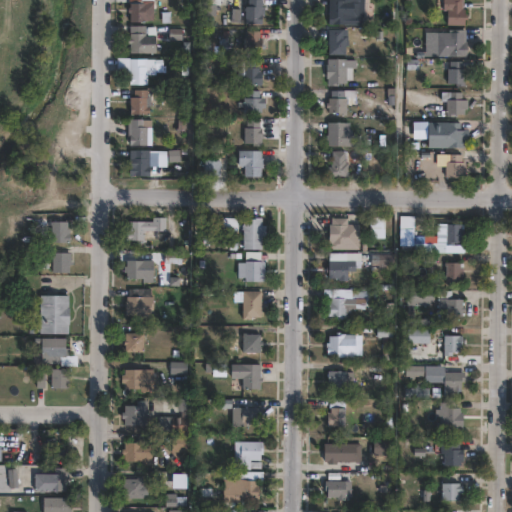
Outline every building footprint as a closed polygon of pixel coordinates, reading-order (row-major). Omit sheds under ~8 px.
[(152,0),(152,20),(128,19),(128,10),(125,10),(125,5),(128,5),(128,0),(152,0)] [(261,0),(261,4),(264,4),(264,13),(260,12),(260,21),(243,20),(244,3),(246,3),(246,0),(261,0)] [(362,0),(361,23),(326,23),(327,0),(362,0)] [(462,0),(462,23),(445,23),(446,8),(442,8),(442,0),(462,0)] [(144,23),(144,33),(154,33),(155,50),(128,50),(128,41),(126,41),(126,35),(128,35),(128,24),(144,23)] [(261,36),(260,52),(242,51),(243,36),(245,36),(245,28),(259,28),(258,36),(261,36)] [(345,35),(344,53),(326,53),(327,28),(340,28),(340,35),(345,35)] [(463,29),(462,54),(436,54),(437,31),(449,31),(449,29),(463,29)] [(128,55),(128,56),(154,57),(162,57),(162,68),(155,68),(154,72),(146,72),(145,82),(128,81),(128,69),(116,69),(116,55),(128,55)] [(257,57),(257,69),(260,69),(260,82),(240,82),(240,74),(243,74),(243,66),(236,66),(236,57),(257,57)] [(344,57),(344,58),(350,58),(350,66),(351,66),(351,79),(345,79),(345,82),(336,82),(336,84),(327,84),(327,76),(324,76),(324,63),(326,63),(326,57),(344,57)] [(464,67),(463,85),(454,84),(454,83),(445,82),(446,67),(448,67),(448,60),(462,60),(461,67),(464,67)] [(146,87),(145,112),(128,111),(129,95),(132,95),(132,87),(146,87)] [(258,88),(258,96),(264,96),(264,105),(260,105),(260,110),(251,109),(251,113),(242,113),(242,95),(244,95),(244,88),(258,88)] [(345,102),(345,114),(337,114),(337,111),(328,111),(328,107),(324,107),(324,101),(327,101),(327,97),(329,97),(329,89),(356,89),(355,102),(345,102)] [(465,98),(465,113),(453,113),(453,115),(444,115),(444,107),(442,107),(442,100),(444,100),(444,98),(448,98),(448,91),(461,91),(460,98),(465,98)] [(151,117),(151,126),(147,126),(147,143),(126,143),(126,117),(151,117)] [(259,118),(259,128),(261,128),(261,141),(242,141),(242,125),(245,125),(245,117),(259,118)] [(425,137),(411,137),(411,121),(426,120),(426,123),(425,129),(425,137)] [(348,121),(348,128),(350,128),(350,133),(356,133),(356,145),(326,145),(326,139),(324,139),(324,134),(325,134),(325,121),(348,121)] [(467,129),(467,138),(462,138),(462,146),(429,147),(430,128),(445,129),(445,121),(459,121),(459,128),(467,129)] [(146,147),(146,157),(150,157),(149,174),(127,174),(127,158),(131,158),(132,147),(146,147)] [(260,148),(260,156),(262,156),(262,166),(260,166),(260,174),(242,174),(242,163),(237,163),(237,148),(260,148)] [(344,150),(344,161),(346,161),(346,175),(327,175),(327,165),(329,165),(329,158),(331,158),(331,150),(344,150)] [(459,153),(459,161),(463,161),(463,166),(464,166),(464,171),(462,171),(462,176),(444,176),(444,161),(447,161),(447,153),(459,153)] [(219,158),(219,174),(202,173),(203,158),(219,158)] [(380,216),(380,226),(385,227),(385,238),(368,238),(368,215),(380,216)] [(413,230),(398,230),(399,216),(413,216),(413,230)] [(142,230),(142,242),(134,242),(134,239),(125,239),(125,226),(127,226),(127,221),(152,221),(152,217),(165,217),(165,230),(142,230)] [(237,217),(237,230),(221,229),(221,217),(237,217)] [(261,217),(261,225),(265,225),(265,240),(260,240),(260,248),(241,248),(241,218),(252,218),(252,217),(261,217)] [(358,249),(327,249),(326,224),(330,224),(330,218),(346,218),(346,224),(358,224),(358,249)] [(67,228),(67,242),(48,241),(49,221),(65,221),(64,228),(67,228)] [(462,224),(462,242),(450,242),(450,246),(434,245),(435,223),(462,224)] [(180,262),(163,262),(163,251),(180,252),(180,262)] [(67,271),(49,272),(49,252),(69,252),(69,264),(67,264),(67,271)] [(345,253),(345,260),(354,261),(354,271),(346,271),(346,281),(337,280),(337,278),(326,278),(326,272),(323,272),(323,266),(326,266),(326,261),(328,261),(328,253),(345,253)] [(143,260),(143,278),(124,278),(125,260),(143,260)] [(263,261),(263,274),(258,274),(258,280),(242,280),(243,261),(263,261)] [(462,263),(462,282),(448,281),(448,283),(444,283),(444,266),(443,266),(443,262),(462,263)] [(260,290),(260,300),(261,300),(261,304),(260,304),(260,316),(249,316),(249,319),(240,319),(241,301),(231,301),(231,291),(240,291),(240,290),(260,290)] [(385,292),(384,305),(362,304),(362,298),(350,298),(350,291),(385,292)] [(430,305),(405,305),(405,291),(433,291),(433,302),(430,302),(430,305)] [(464,306),(464,311),(461,311),(461,320),(435,319),(436,291),(450,291),(450,299),(461,299),(461,306),(464,306)] [(66,333),(40,333),(40,294),(66,294),(66,333)] [(151,296),(150,311),(148,311),(148,314),(123,314),(124,301),(125,301),(125,296),(151,296)] [(350,298),(350,306),(344,306),(344,319),(336,319),(336,316),(326,316),(326,298),(350,298)] [(428,330),(428,343),(405,343),(405,329),(428,330)] [(142,332),(142,351),(124,351),(124,345),(122,345),(122,340),(123,340),(123,332),(142,332)] [(261,340),(261,345),(258,345),(258,352),(240,351),(240,334),(259,334),(258,340),(261,340)] [(354,335),(354,336),(361,336),(361,354),(353,354),(353,356),(335,356),(335,354),(325,354),(325,343),(327,343),(327,337),(338,337),(338,334),(354,335)] [(451,356),(442,356),(442,335),(461,335),(461,347),(459,347),(459,352),(451,352),(451,356)] [(75,355),(75,366),(39,365),(40,337),(62,338),(62,355),(75,355)] [(188,373),(169,373),(169,361),(188,361),(188,373)] [(352,363),(352,390),(346,390),(346,392),(337,391),(337,389),(326,389),(326,372),(344,372),(344,362),(352,363)] [(259,364),(259,380),(244,380),(244,378),(228,378),(228,364),(259,364)] [(444,366),(442,384),(423,383),(423,377),(413,377),(413,379),(407,379),(407,377),(403,377),(404,366),(444,366)] [(151,368),(151,370),(161,370),(162,391),(140,391),(140,388),(123,388),(122,369),(151,368)] [(66,388),(48,387),(48,369),(66,369),(66,388)] [(453,396),(444,396),(444,372),(464,372),(464,382),(461,382),(461,391),(453,391),(453,396)] [(428,388),(428,398),(401,398),(402,388),(412,388),(412,383),(422,383),(422,387),(428,388)] [(230,399),(230,407),(261,407),(261,416),(257,416),(257,424),(231,423),(231,409),(215,409),(215,399),(230,399)] [(344,399),(344,408),(346,408),(346,426),(325,426),(325,413),(329,413),(329,408),(327,408),(328,399),(344,399)] [(146,400),(146,424),(123,424),(123,418),(120,418),(120,412),(123,412),(123,405),(134,405),(134,400),(146,400)] [(453,403),(453,408),(459,408),(459,412),(461,412),(461,428),(452,428),(452,431),(435,431),(435,422),(438,422),(438,402),(453,403)] [(186,432),(157,432),(157,416),(180,416),(180,411),(186,411),(186,432)] [(187,435),(186,452),(170,452),(171,434),(187,435)] [(262,441),(262,454),(259,454),(259,460),(249,460),(249,461),(261,462),(260,468),(249,467),(249,469),(233,468),(234,441),(262,441)] [(150,442),(150,465),(140,464),(140,461),(122,461),(122,454),(120,454),(120,449),(122,449),(122,442),(150,442)] [(354,444),(354,461),(334,461),(334,464),(326,464),(326,454),(323,454),(323,450),(326,450),(326,444),(354,444)] [(458,444),(458,449),(462,449),(462,461),(459,461),(459,466),(442,466),(442,454),(440,454),(440,444),(458,444)] [(23,486),(7,488),(3,470),(21,467),(23,486)] [(67,491),(34,491),(33,474),(52,473),(52,467),(67,467),(67,491)] [(256,481),(256,485),(258,485),(258,498),(242,498),(242,507),(222,507),(222,471),(262,471),(262,481),(256,481)] [(183,488),(169,487),(169,473),(183,473),(183,488)] [(140,477),(140,479),(141,479),(141,498),(122,498),(122,492),(121,492),(121,484),(122,484),(122,478),(135,478),(135,477),(140,477)] [(344,497),(326,497),(326,481),(344,481),(344,497)] [(457,484),(457,485),(461,486),(461,493),(458,493),(458,501),(439,500),(439,483),(457,484)] [(175,493),(175,496),(185,496),(186,505),(164,506),(164,493),(175,493)] [(68,498),(68,511),(40,511),(40,497),(68,498)]
